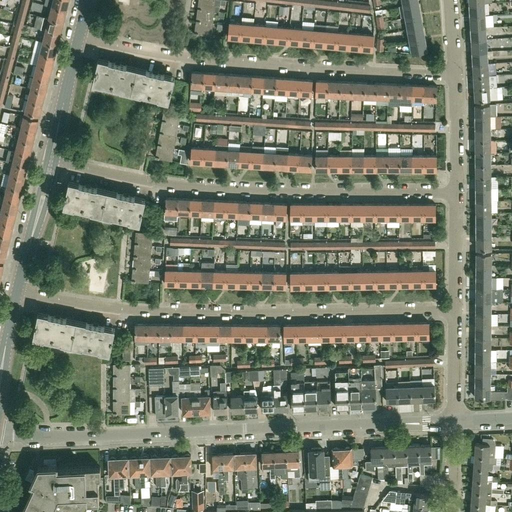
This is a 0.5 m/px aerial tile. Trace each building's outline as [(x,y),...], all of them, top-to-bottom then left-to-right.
[(68,0),(53,0),(51,7),(66,10),(68,0)] [(198,0),(198,9),(214,11),(215,5),(220,6),(220,5),(225,5),(226,0),(225,0),(198,0)] [(420,15),(418,3),(403,6),(405,18),(420,15)] [(470,16),(484,15),(483,3),(469,4),(470,16)] [(66,10),(51,7),(49,18),(63,22),(66,10)] [(198,9),(196,21),(213,23),(214,11),(198,9)] [(422,27),(420,15),(405,18),(408,29),(422,27)] [(484,15),(470,16),(470,28),(485,27),(484,15)] [(46,30),(60,33),(63,22),(49,18),(44,17),(41,29),(46,30)] [(213,23),(196,21),(194,34),(211,36),(213,23)] [(228,37),(240,38),(241,24),(229,23),(228,37)] [(253,25),(241,24),(240,38),(252,39),(253,25)] [(265,26),(253,25),(252,39),(264,41),(265,26)] [(264,41),(276,42),(277,27),(265,26),(264,41)] [(289,28),(277,27),(276,42),(288,43),(289,28)] [(410,41),(424,39),(422,27),(408,29),(410,41)] [(470,28),(471,40),(486,39),(485,27),(470,28)] [(301,29),(289,28),(288,43),(300,44),(301,29)] [(312,45),(313,30),(301,29),(300,44),(312,45)] [(60,33),(46,30),(43,42),(57,45),(60,33)] [(325,31),(313,30),(312,45),(324,46),(325,31)] [(337,32),(325,31),(324,46),(336,47),(337,32)] [(336,47),(348,48),(349,33),(337,32),(336,47)] [(361,34),(349,33),(348,48),(360,49),(361,34)] [(360,49),(372,50),(373,35),(361,34),(360,49)] [(426,51),(424,39),(410,41),(412,53),(426,51)] [(472,52),(486,51),(486,39),(471,40),(472,52)] [(40,53),(54,57),(57,45),(43,42),(40,53)] [(473,64),(487,63),(487,57),(486,51),(472,52),(473,64)] [(54,57),(40,53),(37,65),(51,69),(54,57)] [(121,87),(131,89),(135,70),(125,68),(126,66),(108,61),(107,64),(97,61),(93,80),(104,82),(103,85),(120,89),(121,87)] [(487,63),(473,64),(473,76),(488,75),(487,63)] [(22,73),(24,66),(16,64),(14,70),(22,73)] [(51,69),(37,65),(34,77),(48,80),(51,69)] [(145,73),(135,70),(131,89),(142,92),(141,94),(158,98),(158,96),(169,99),(173,80),(163,77),(164,75),(145,70),(145,73)] [(204,73),(191,72),(190,86),(197,87),(196,90),(203,90),(203,87),(204,73)] [(203,87),(215,88),(216,73),(204,73),(203,87)] [(227,89),(228,74),(216,73),(215,88),(227,89)] [(239,90),(240,75),(228,74),(227,89),(239,90)] [(251,90),(252,76),(240,75),(239,90),(251,90)] [(495,85),(488,85),(488,75),(473,76),(474,88),(495,87),(495,85)] [(264,77),(252,76),(251,90),(263,91),(264,77)] [(48,80),(34,77),(31,88),(45,92),(48,80)] [(275,92),(276,78),(264,77),(263,91),(264,91),(275,92)] [(275,92),(287,93),(288,78),(276,78),(275,92)] [(300,79),(288,78),(287,93),(299,94),(300,79)] [(299,94),(311,95),(312,80),(300,79),(299,94)] [(328,81),(316,80),(315,95),(327,96),(328,81)] [(340,81),(328,81),(327,96),(339,96),(340,81)] [(340,81),(339,96),(351,97),(352,82),(340,81)] [(364,83),(352,82),(351,97),(363,97),(364,83)] [(376,83),(364,83),(363,97),(375,98),(376,83)] [(388,84),(376,83),(375,98),(387,98),(388,84)] [(400,84),(388,84),(387,98),(399,99),(400,84)] [(411,100),(412,85),(400,84),(399,99),(411,100)] [(424,85),(412,85),(411,100),(424,100),(424,85)] [(436,101),(437,86),(424,85),(424,100),(436,101)] [(495,87),(474,88),(475,100),(496,99),(495,87)] [(42,104),(45,92),(31,88),(28,100),(42,104)] [(28,100),(25,112),(39,116),(42,104),(28,100)] [(200,103),(190,103),(189,110),(200,111),(200,103)] [(496,104),(475,104),(475,116),(489,116),(496,116),(496,104)] [(164,109),(161,121),(178,124),(180,112),(164,109)] [(35,131),(38,119),(23,116),(21,128),(35,131)] [(489,116),(475,116),(475,127),(475,128),(490,128),(489,116)] [(161,121),(159,133),(176,136),(178,124),(161,121)] [(35,131),(21,128),(18,139),(32,143),(35,131)] [(475,141),(490,140),(490,128),(475,128),(475,139),(475,141)] [(159,133),(157,146),(174,149),(176,136),(159,133)] [(15,151),(30,154),(32,143),(18,139),(15,151)] [(490,152),(490,140),(475,141),(475,152),(475,153),(490,152)] [(216,144),(216,149),(215,164),(227,165),(228,150),(228,145),(216,144)] [(157,146),(155,158),(172,161),(174,149),(157,146)] [(204,148),(191,147),(190,162),(203,163),(204,148)] [(216,149),(204,148),(203,163),(215,164),(216,149)] [(228,150),(227,165),(239,165),(240,151),(228,150)] [(12,163),(27,166),(30,154),(15,151),(12,163)] [(252,151),(240,151),(239,165),(251,166),(252,151)] [(264,152),(252,151),(251,166),(263,167),(264,152)] [(276,153),(264,152),(263,167),(275,168),(276,153)] [(475,165),(490,164),(490,152),(475,153),(475,164),(475,165)] [(288,154),(276,153),(275,168),(287,168),(288,154)] [(299,169),(300,155),(288,154),(287,168),(299,169)] [(312,155),(300,155),(299,169),(311,170),(312,155)] [(328,156),(316,156),(316,170),(328,170),(328,156)] [(340,170),(340,156),(328,156),(328,170),(340,170)] [(352,170),(352,156),(340,156),(340,170),(352,170)] [(364,170),(364,156),(352,156),(352,170),(364,170)] [(376,170),(376,156),(364,156),(364,170),(376,170)] [(376,156),(376,170),(388,170),(388,156),(376,156)] [(388,156),(388,170),(400,170),(400,156),(388,156)] [(412,170),(412,156),(400,156),(400,170),(412,170)] [(424,170),(424,156),(412,156),(412,170),(424,170)] [(424,170),(436,170),(436,156),(424,156),(424,170)] [(9,174),(24,178),(27,166),(12,163),(9,174)] [(475,177),(490,176),(490,164),(475,165),(475,177)] [(7,186),(21,190),(24,178),(9,174),(7,186)] [(490,176),(475,177),(475,189),(490,189),(490,176)] [(78,186),(68,184),(67,189),(64,203),(75,205),(74,208),(91,211),(92,209),(102,212),(106,193),(97,190),(97,188),(78,184),(78,186)] [(4,198),(18,201),(21,190),(7,186),(4,198)] [(476,201),(490,201),(490,189),(475,189),(476,201)] [(116,195),(106,193),(102,212),(113,214),(112,216),(129,220),(129,218),(140,220),(144,201),(134,199),(135,197),(116,193),(116,195)] [(177,213),(178,198),(165,197),(164,218),(177,219),(177,213)] [(18,201),(4,198),(1,210),(16,213),(18,201)] [(190,199),(178,198),(177,213),(189,213),(190,199)] [(202,199),(190,199),(189,213),(201,214),(202,199)] [(213,215),(214,200),(202,199),(201,214),(213,215)] [(226,201),(214,200),(213,215),(225,215),(226,201)] [(238,201),(226,201),(225,215),(237,216),(238,201)] [(250,202),(238,201),(237,216),(249,216),(250,202)] [(476,201),(476,213),(490,213),(490,201),(476,201)] [(262,202),(250,202),(249,216),(261,217),(262,202)] [(274,203),(262,202),(261,217),(274,218),(274,203)] [(287,204),(274,203),(274,218),(286,218),(287,204)] [(290,218),(302,218),(302,204),(290,204),(290,218)] [(302,218),(314,218),(314,204),(302,204),(302,218)] [(326,218),(326,204),(314,204),(314,218),(326,218)] [(326,218),(339,219),(339,204),(326,204),(326,218)] [(351,219),(351,204),(339,204),(339,219),(351,219)] [(351,219),(363,219),(363,204),(351,204),(351,219)] [(363,219),(375,219),(375,204),(363,204),(363,219)] [(387,219),(387,204),(375,204),(375,219),(387,219)] [(387,219),(399,219),(399,204),(387,204),(387,219)] [(411,219),(411,204),(399,204),(399,219),(411,219)] [(411,219),(423,219),(423,204),(411,204),(411,219)] [(435,219),(435,204),(423,204),(423,219),(435,219)] [(16,213),(1,210),(0,214),(0,221),(13,225),(16,213)] [(476,225),(491,225),(490,213),(476,213),(476,225)] [(13,225),(0,221),(0,234),(10,236),(13,225)] [(491,225),(476,225),(476,237),(491,237),(491,226),(491,225)] [(136,232),(135,244),(151,246),(153,233),(136,232)] [(10,236),(0,234),(0,246),(7,248),(10,236)] [(491,237),(476,237),(476,249),(491,249),(491,237)] [(135,244),(134,256),(150,258),(151,246),(135,244)] [(491,265),(491,253),(476,253),(476,265),(491,265)] [(134,256),(132,269),(149,270),(150,258),(134,256)] [(202,263),(201,270),(201,285),(213,285),(213,271),(214,263),(202,263)] [(213,271),(213,285),(225,286),(225,271),(226,263),(219,263),(219,271),(213,271)] [(491,277),(491,265),(476,265),(476,277),(491,277)] [(375,271),(375,286),(387,286),(387,271),(379,271),(379,266),(375,266),(375,271)] [(148,283),(149,275),(149,270),(132,269),(131,281),(148,283)] [(165,284),(177,284),(177,270),(165,269),(165,284)] [(177,270),(177,284),(189,285),(189,270),(178,270),(177,270)] [(201,270),(189,270),(189,285),(201,285),(201,270)] [(423,285),(423,270),(411,271),(411,285),(423,285)] [(423,285),(435,285),(435,270),(423,270),(423,285)] [(237,271),(225,271),(225,286),(237,286),(237,271)] [(237,271),(237,286),(249,286),(250,272),(237,271)] [(375,286),(375,271),(363,272),(363,286),(375,286)] [(399,285),(399,271),(387,271),(387,286),(399,285)] [(411,285),(411,271),(399,271),(399,285),(411,285)] [(262,272),(250,272),(249,286),(261,287),(262,272)] [(274,272),(262,272),(261,287),(273,287),(274,272)] [(286,273),(274,272),(273,287),(285,287),(286,273)] [(314,287),(314,272),(302,273),(302,287),(314,287)] [(326,287),(327,272),(314,272),(314,287),(326,287)] [(339,286),(339,272),(327,272),(326,287),(339,286)] [(339,272),(339,286),(351,286),(351,272),(339,272)] [(351,272),(351,286),(363,286),(363,272),(351,272)] [(302,287),(302,273),(290,273),(290,287),(302,287)] [(491,277),(476,277),(476,289),(496,289),(496,278),(491,278),(491,277)] [(496,301),(496,289),(476,289),(476,301),(490,301),(496,301)] [(490,301),(476,301),(476,313),(490,313),(490,301)] [(476,313),(476,325),(490,325),(490,320),(496,320),(496,313),(490,313),(476,313)] [(61,340),(72,342),(76,323),(66,321),(66,319),(48,315),(47,317),(37,315),(33,334),(44,336),(44,338),(61,342),(61,340)] [(417,337),(416,322),(404,323),(405,337),(417,337)] [(429,337),(428,322),(416,322),(417,337),(429,337)] [(86,325),(76,323),(72,342),(82,344),(82,346),(99,350),(99,347),(110,350),(114,331),(104,328),(105,326),(86,323),(86,325)] [(368,338),(368,323),(356,324),(356,338),(368,338)] [(380,338),(380,323),(368,323),(368,338),(380,338)] [(392,338),(392,323),(380,323),(380,338),(392,338)] [(405,337),(404,323),(392,323),(392,338),(405,337)] [(135,324),(135,334),(135,338),(147,339),(147,324),(135,324)] [(159,324),(147,324),(147,339),(159,339),(159,324)] [(159,324),(159,339),(171,339),(171,324),(159,324)] [(183,324),(171,324),(171,339),(183,339),(183,324)] [(183,339),(195,339),(195,324),(183,324),(183,339)] [(207,324),(195,324),(195,339),(207,339),(207,324)] [(207,324),(207,339),(219,339),(219,324),(207,324)] [(231,325),(219,324),(219,339),(231,339),(231,325)] [(320,339),(320,324),(308,325),(308,339),(320,339)] [(332,339),(332,324),(320,324),(320,339),(332,339)] [(344,339),(344,324),(332,324),(332,339),(344,339)] [(356,338),(356,324),(344,324),(344,339),(356,338)] [(231,325),(231,339),(243,339),(244,325),(231,325)] [(256,325),(244,325),(243,339),(255,340),(256,325)] [(256,325),(255,340),(267,340),(268,325),(256,325)] [(280,325),(268,325),(267,340),(280,340),(280,325)] [(296,340),(296,325),(284,325),(284,340),(296,340)] [(308,339),(308,325),(296,325),(296,340),(308,339)] [(490,331),(490,325),(476,325),(476,337),(490,337),(494,337),(494,331),(490,331)] [(490,345),(490,337),(476,337),(475,349),(490,349),(490,345)] [(131,348),(123,348),(123,360),(131,360),(131,348)] [(490,361),(490,349),(475,349),(475,361),(490,361)] [(475,361),(475,373),(490,373),(490,367),(496,368),(496,361),(490,361),(475,361)] [(113,364),(113,376),(130,376),(130,364),(113,364)] [(369,366),(361,367),(362,378),(363,406),(376,405),(375,378),(381,377),(381,364),(373,364),(374,366),(369,366)] [(190,375),(199,375),(199,365),(189,366),(190,373),(190,375)] [(225,372),(225,370),(221,365),(210,365),(211,375),(217,375),(217,372),(225,372)] [(348,369),(349,406),(363,406),(362,378),(361,367),(361,365),(348,366),(348,368),(348,369)] [(327,377),(330,366),(315,367),(316,377),(327,377)] [(164,367),(148,368),(149,385),(164,384),(164,367)] [(286,369),(280,369),(273,369),(273,379),(274,385),(275,410),(287,409),(287,394),(281,394),(280,388),(281,379),(287,379),(286,369)] [(348,369),(334,370),(336,407),(349,406),(348,369)] [(290,371),(291,381),(292,409),(305,408),(304,381),(304,371),(291,371),(290,371)] [(475,373),(475,385),(490,385),(490,373),(475,373)] [(113,389),(130,389),(130,376),(113,376),(113,389)] [(178,395),(180,395),(179,391),(179,383),(179,380),(174,380),(172,380),(173,395),(155,396),(156,414),(156,416),(167,416),(170,416),(170,414),(178,413),(178,395)] [(304,381),(305,408),(318,408),(317,380),(304,381)] [(317,380),(318,408),(330,407),(329,380),(317,380)] [(422,385),(423,400),(435,399),(434,384),(422,385)] [(263,389),(261,395),(261,410),(275,410),(274,385),(267,385),(268,389),(263,389)] [(423,400),(422,385),(410,386),(411,400),(423,400)] [(505,390),(490,390),(490,385),(475,385),(475,397),(489,398),(489,399),(504,399),(504,398),(506,398),(507,399),(511,399),(511,385),(508,385),(507,385),(507,391),(505,391),(505,390)] [(398,401),(398,386),(386,387),(386,401),(398,401)] [(411,400),(410,386),(398,386),(398,401),(411,400)] [(113,389),(113,401),(130,401),(130,389),(113,389)] [(200,395),(201,414),(206,414),(206,412),(209,412),(209,389),(205,389),(205,395),(200,395)] [(191,414),(191,396),(186,396),(186,390),(182,390),(182,413),(186,413),(186,415),(191,414)] [(191,396),(191,414),(196,414),(196,413),(200,412),(201,414),(200,395),(200,390),(191,390),(191,396)] [(214,412),(227,412),(226,390),(213,391),(214,412)] [(244,394),(244,411),(257,410),(257,394),(250,394),(250,390),(244,390),(244,394)] [(231,395),(231,396),(231,411),(244,411),(244,394),(231,395)] [(130,401),(113,401),(113,413),(130,414),(130,401)] [(475,443),(474,455),(488,456),(494,456),(495,443),(494,441),(493,439),(490,438),(482,437),(482,443),(475,443)] [(419,465),(420,479),(430,480),(431,475),(424,474),(424,464),(432,464),(431,444),(419,445),(419,465)] [(395,446),(395,460),(396,480),(402,480),(401,465),(407,465),(407,460),(406,445),(395,446)] [(412,471),(412,465),(419,465),(419,445),(406,445),(407,460),(407,465),(408,471),(412,471)] [(384,474),(383,461),(383,446),(370,447),(371,460),(365,460),(365,469),(374,469),(374,465),(383,464),(383,474),(384,474)] [(395,460),(395,446),(383,446),(383,461),(384,474),(388,474),(388,466),(395,466),(396,480),(395,460)] [(331,480),(330,467),(324,467),(323,449),(321,449),(321,447),(311,448),(312,449),(309,450),(310,462),(308,462),(309,481),(331,480)] [(363,447),(351,448),(349,448),(349,447),(346,447),(345,448),(341,449),(343,478),(343,488),(351,487),(350,477),(347,477),(347,465),(352,465),(352,458),(362,458),(363,452),(363,447)] [(343,478),(341,449),(338,449),(337,448),(334,448),(334,449),(331,449),(332,466),(337,465),(338,479),(343,478)] [(287,464),(286,450),(274,451),(275,465),(282,465),(282,477),(287,477),(287,464)] [(300,476),(300,464),(299,450),(286,450),(287,464),(287,477),(288,476),(288,471),(295,471),(295,476),(300,476)] [(275,465),(274,451),(261,452),(262,465),(270,465),(270,477),(275,477),(275,465)] [(255,452),(245,453),(247,488),(252,488),(252,474),(256,474),(255,466),(256,466),(255,452)] [(222,454),(224,480),(229,480),(228,468),(233,467),(232,453),(222,454)] [(247,488),(245,453),(235,453),(235,467),(236,467),(237,474),(241,474),(242,477),(240,477),(241,488),(247,488)] [(176,491),(178,491),(180,485),(180,478),(182,478),(181,455),(176,455),(176,454),(173,455),(173,456),(171,456),(172,473),(177,472),(177,478),(175,480),(176,491)] [(185,455),(181,455),(182,478),(180,478),(180,485),(178,491),(188,491),(187,472),(191,472),(190,455),(188,455),(188,454),(185,454),(185,455)] [(224,480),(222,454),(212,454),(213,468),(218,468),(218,480),(217,480),(218,486),(219,494),(224,494),(224,480)] [(161,486),(160,456),(156,456),(155,455),(152,455),(152,457),(151,457),(151,473),(156,473),(156,486),(161,486)] [(164,456),(160,456),(161,486),(166,486),(165,473),(170,473),(169,456),(167,456),(167,455),(164,455),(164,456)] [(474,455),(473,467),(487,468),(499,469),(499,465),(493,464),(493,463),(488,463),(488,456),(474,455)] [(122,458),(118,458),(119,488),(124,488),(124,474),(128,474),(128,457),(126,458),(125,456),(122,457),(122,458)] [(140,487),(139,457),(135,457),(134,456),(132,456),(131,457),(130,457),(130,474),(135,474),(135,487),(140,487)] [(140,487),(145,487),(144,474),(149,473),(148,457),(146,457),(146,456),(143,456),(143,457),(139,457),(140,487)] [(119,488),(118,458),(114,458),(113,457),(111,457),(110,458),(109,458),(109,475),(113,475),(114,495),(119,495),(119,488)] [(84,511),(90,500),(99,500),(98,477),(101,477),(100,466),(57,468),(57,464),(39,465),(31,482),(34,483),(21,511),(84,511)] [(487,480),(492,481),(498,481),(498,476),(492,476),(492,475),(487,475),(487,468),(473,467),(472,479),(487,480)] [(357,484),(370,484),(372,477),(360,473),(357,484)] [(491,488),(492,481),(487,480),(472,479),(471,491),(486,492),(491,492),(497,493),(497,492),(504,493),(504,489),(497,488),(491,488)] [(192,510),(204,510),(204,490),(192,490),(192,510)] [(397,490),(390,490),(382,500),(396,502),(397,490)] [(402,504),(428,507),(428,500),(432,500),(433,495),(400,491),(400,495),(409,496),(409,498),(414,499),(413,504),(402,503),(402,504)] [(471,491),(471,503),(485,504),(490,504),(497,505),(497,500),(490,500),(491,492),(486,492),(471,491)] [(151,506),(152,506),(159,506),(160,499),(160,496),(152,496),(151,506)] [(316,501),(316,509),(332,509),(331,499),(316,499),(316,501)] [(276,502),(276,510),(282,510),(284,510),(288,509),(288,502),(276,502)] [(485,504),(471,503),(469,511),(493,511),(489,511),(490,504),(485,504)]
